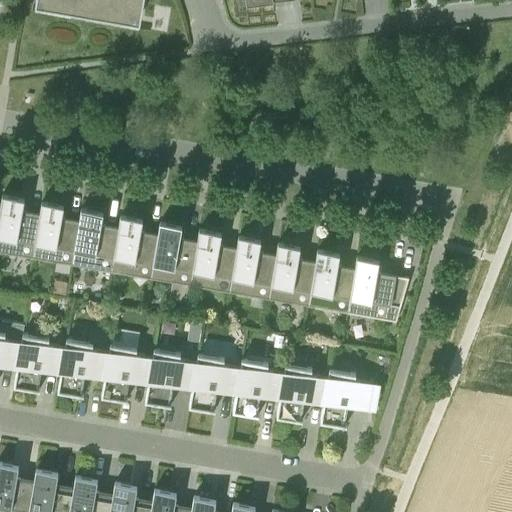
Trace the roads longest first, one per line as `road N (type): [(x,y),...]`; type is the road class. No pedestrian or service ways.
road 1 (residential): [(365,486),(440,245),(443,222),(434,202),(0,116)]
road 2 (residential): [(365,486),(0,423)]
road 3 (residential): [(213,0),(233,32),(250,37),(511,11)]
